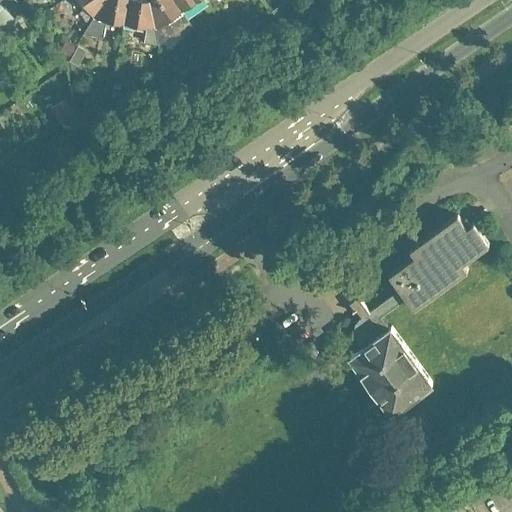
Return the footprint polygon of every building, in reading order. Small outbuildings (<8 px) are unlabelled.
[(14,0),(0,0),(0,2),(7,11),(17,2),(14,0)] [(93,16),(102,0),(76,0),(82,9),(86,6),(93,16)] [(123,26),(127,0),(102,0),(93,16),(82,32),(102,35),(104,22),(123,26)] [(155,27),(148,0),(127,0),(123,26),(142,29),(143,25),(155,27)] [(183,12),(174,0),(148,0),(155,27),(165,20),(167,23),(183,12)] [(174,0),(183,12),(200,0),(174,0)] [(285,0),(279,4),(284,12),(288,17),(306,5),(302,0),(285,0)] [(0,37),(1,38),(17,22),(0,3),(0,37)] [(65,40),(59,51),(68,57),(74,46),(65,40)] [(66,105),(52,112),(58,123),(72,116),(66,105)] [(0,145),(9,142),(3,126),(0,126),(0,145)] [(433,381),(392,325),(389,327),(379,315),(406,295),(415,307),(468,267),(463,261),(489,242),(474,221),(467,226),(458,213),(411,248),(416,254),(390,273),(401,288),(370,310),(364,302),(357,307),(363,316),(360,318),(356,323),(355,331),(357,337),(364,346),(351,355),(363,371),(358,374),(376,399),(381,396),(392,411),(433,381)]
